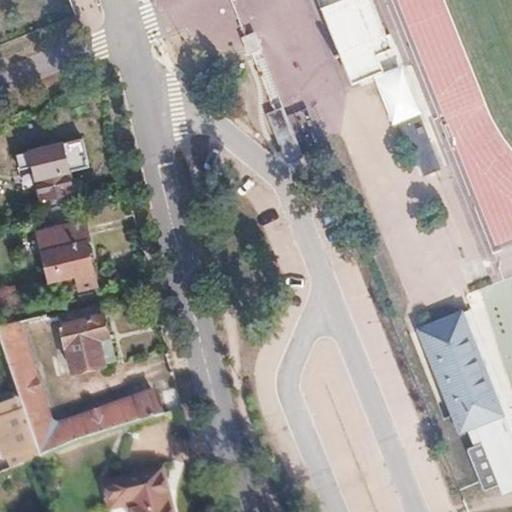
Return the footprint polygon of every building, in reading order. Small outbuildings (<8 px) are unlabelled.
[(330,0),(331,1),(325,4),(350,66),(357,63),(381,53),(393,48),(373,0),(330,0)] [(381,53),(357,63),(364,78),(387,68),(381,53)] [(282,110),(268,115),(287,161),(301,156),(282,110)] [(425,117),(409,123),(429,171),(444,165),(425,117)] [(82,138),(15,153),(18,168),(32,165),(41,199),(72,191),(68,173),(88,168),(82,138)] [(85,225),(36,238),(47,282),(64,278),(68,292),(94,286),(86,254),(87,253),(86,248),(91,246),(85,225)] [(100,304),(59,315),(61,325),(102,315),(100,304)] [(459,428),(467,425),(473,442),(466,445),(483,487),(504,479),(508,488),(511,486),(511,427),(508,429),(460,310),(417,327),(459,428)] [(59,315),(10,327),(16,343),(63,331),(61,325),(59,315)] [(102,315),(61,325),(63,331),(74,373),(114,363),(102,315)] [(10,327),(0,328),(0,361),(14,400),(36,460),(74,443),(158,418),(151,390),(130,397),(132,404),(47,428),(16,343),(10,327)] [(0,458),(1,461),(6,459),(10,472),(26,465),(36,460),(14,400),(0,404),(0,458)] [(172,511),(163,470),(108,484),(114,507),(134,502),(136,511),(172,511)]
